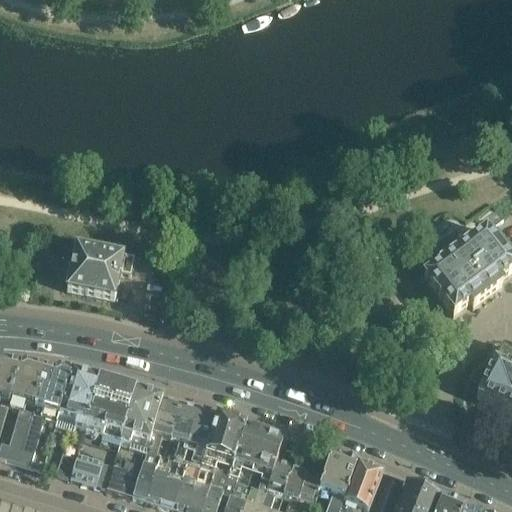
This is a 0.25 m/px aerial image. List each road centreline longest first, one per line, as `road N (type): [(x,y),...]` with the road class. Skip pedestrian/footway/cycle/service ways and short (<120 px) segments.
road 1 (primary): [(406,447),(367,422),(223,370),(98,338),(0,327)]
road 2 (primary): [(0,344),(159,371),(406,447)]
